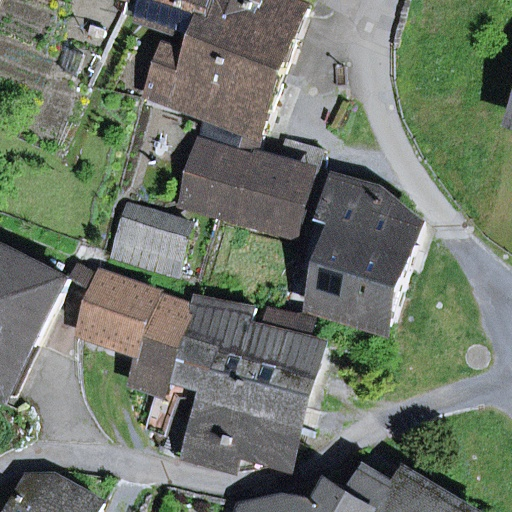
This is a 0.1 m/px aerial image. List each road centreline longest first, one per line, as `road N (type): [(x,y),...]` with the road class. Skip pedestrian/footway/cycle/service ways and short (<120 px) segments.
road 1 (residential): [(0,474),(38,455),(238,488),(303,477),(410,409),(511,377)]
road 2 (residential): [(387,0),(376,37),(387,124),(400,157),(494,294)]
